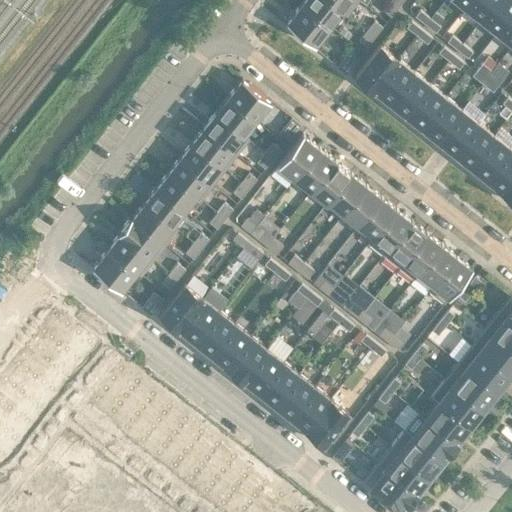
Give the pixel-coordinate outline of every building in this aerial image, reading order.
[(301,0),(300,1),(315,13),(329,25),(341,10),(345,14),(346,13),(329,0),(301,0)] [(329,0),(346,13),(356,0),(329,0)] [(390,15),(398,5),(391,0),(388,0),(382,8),(390,15)] [(467,0),(464,5),(480,18),(494,0),(467,0)] [(511,0),(494,0),(480,18),(496,31),(511,10),(511,0)] [(315,13),(300,1),(285,21),(299,32),(315,13)] [(414,14),(424,22),(429,16),(419,8),(414,14)] [(511,10),(496,31),(511,43),(511,42),(511,10)] [(329,25),(315,13),(299,32),(314,44),(329,25)] [(429,16),(424,22),(434,30),(439,24),(429,16)] [(366,29),(374,35),(382,25),(373,19),(366,29)] [(405,26),(416,34),(421,27),(411,19),(405,26)] [(338,31),(347,37),(350,33),(341,26),(338,31)] [(431,35),(421,27),(416,34),(426,42),(431,35)] [(366,45),(374,35),(366,29),(358,39),(366,45)] [(446,40),(456,48),(461,41),(451,33),(446,40)] [(456,48),(467,56),(472,49),(461,41),(456,48)] [(365,84),(366,83),(369,86),(368,86),(369,87),(370,87),(372,88),(397,57),(379,43),(354,74),(365,82),(364,83),(365,84)] [(437,51),(447,59),(453,53),(442,45),(437,51)] [(342,58),(350,64),(356,57),(348,51),(342,58)] [(463,61),(453,53),(447,59),(458,67),(463,61)] [(388,101),(413,70),(397,57),(372,88),(374,89),(374,90),(375,91),(375,90),(378,93),(379,94),(388,101)] [(342,58),(337,65),(345,72),(350,64),(342,58)] [(476,67),(486,75),(492,69),(481,61),(476,67)] [(481,82),(486,75),(476,67),(471,74),(481,82)] [(486,75),(497,84),(502,77),(492,69),(486,75)] [(395,107),(395,106),(404,113),(429,82),(413,70),(388,101),(390,102),(390,103),(391,104),(391,103),(394,105),(394,106),(395,107)] [(481,82),(491,90),(497,84),(486,75),(481,82)] [(240,107),(255,88),(241,76),(226,96),(240,107)] [(420,126),(445,95),(429,82),(404,113),(406,115),(407,116),(407,115),(420,126)] [(255,119),(270,99),(255,88),(240,107),(255,119)] [(436,139),(461,108),(445,95),(420,126),(422,127),(422,128),(423,129),(423,128),(436,139)] [(501,102),(511,110),(511,109),(511,99),(506,95),(501,102)] [(255,119),(240,107),(226,96),(214,111),(247,137),(248,137),(243,133),(255,119)] [(443,145),(443,144),(452,151),(477,120),(461,108),(436,139),(438,140),(438,141),(439,141),(442,143),(442,144),(443,145)] [(214,111),(202,126),(235,152),(247,137),(214,111)] [(291,115),(285,123),(293,130),(299,122),(291,115)] [(468,164),(493,133),(477,120),(452,151),(454,153),(455,154),(455,153),(458,156),(458,157),(459,157),(468,164)] [(288,137),(293,130),(285,123),(279,131),(288,137)] [(224,168),(235,152),(202,126),(190,141),(224,168)] [(302,133),(303,132),(302,131),(276,163),(293,176),(318,145),(302,133)] [(484,177),(509,146),(493,133),(468,164),(474,169),(475,170),(475,169),(484,177)] [(212,183),(224,168),(190,141),(178,156),(212,183)] [(272,141),(264,151),(272,157),(280,147),(272,141)] [(318,145),(293,176),(309,189),(334,158),(318,145)] [(487,179),(490,181),(490,182),(491,183),(491,182),(500,189),(511,174),(511,147),(509,146),(484,177),(486,178),(486,179),(487,179)] [(272,157),(264,151),(256,160),(264,167),(272,157)] [(200,198),(212,183),(178,156),(166,171),(200,198)] [(325,202),(350,171),(334,158),(309,189),(325,202)] [(200,198),(166,171),(154,186),(183,209),(194,195),(199,198),(200,198)] [(247,171),(240,180),(248,187),(256,177),(247,171)] [(342,212),(365,183),(350,171),(325,202),(326,202),(327,201),(342,212)] [(511,198),(511,174),(500,189),(500,190),(502,191),(502,192),(503,193),(503,192),(507,195),(506,195),(507,196),(508,195),(511,198)] [(248,187),(240,180),(232,190),(240,197),(248,187)] [(365,183),(342,212),(357,224),(380,195),(365,183)] [(154,186),(142,201),(176,228),(176,227),(172,223),(183,209),(154,186)] [(380,195),(357,224),(371,235),(367,241),(367,242),(395,206),(380,195)] [(176,228),(142,201),(131,215),(130,215),(129,215),(164,243),(176,228)] [(224,201),(216,211),(224,217),(232,207),(224,201)] [(395,206),(367,242),(382,254),(410,218),(395,206)] [(216,211),(208,220),(216,227),(224,217),(216,211)] [(129,215),(117,230),(152,258),(164,243),(129,215)] [(246,215),(240,224),(250,231),(256,223),(246,215)] [(410,218),(382,254),(397,265),(425,230),(410,218)] [(256,236),(266,244),(272,236),(262,228),(256,236)] [(118,232),(106,246),(121,258),(140,273),(152,258),(117,230),(117,231),(118,232)] [(398,266),(403,260),(417,272),(440,242),(425,230),(397,265),(398,266)] [(200,231),(192,241),(200,247),(208,237),(200,231)] [(231,237),(242,245),(247,239),(236,231),(231,237)] [(266,244),(275,252),(282,244),(272,236),(266,244)] [(257,247),(247,239),(242,245),(252,253),(257,247)] [(200,247),(192,241),(184,250),(192,257),(200,247)] [(427,289),(455,254),(440,242),(417,272),(431,283),(427,289)] [(106,246),(91,266),(106,277),(121,258),(106,246)] [(287,261),(297,269),(303,261),(293,253),(287,261)] [(471,266),(470,265),(470,266),(455,254),(427,289),(443,302),(471,266)] [(263,262),(274,271),(279,264),(268,256),(263,262)] [(140,273),(121,258),(106,277),(120,289),(135,270),(140,274),(140,273)] [(176,261),(168,271),(176,277),(184,267),(176,261)] [(303,261),(297,269),(306,276),(313,268),(303,261)] [(279,264),(274,271),(284,279),(289,272),(279,264)] [(176,277),(168,271),(160,281),(169,287),(176,277)] [(473,274),(465,284),(472,289),(480,279),(473,274)] [(317,285),(327,293),(333,284),(323,277),(317,285)] [(177,327),(177,326),(202,295),(184,281),(159,313),(169,321),(169,322),(170,322),(174,324),(173,325),(174,326),(175,325),(177,327)] [(295,288),(306,296),(311,289),(300,281),(295,288)] [(343,292),(333,284),(327,293),(337,300),(343,292)] [(464,299),(472,289),(465,284),(457,294),(464,299)] [(321,298),(311,289),(306,296),(316,304),(321,298)] [(153,290),(147,298),(155,304),(161,297),(153,290)] [(511,290),(497,309),(511,320),(511,290)] [(184,332),(193,339),(218,308),(202,295),(177,326),(179,328),(178,328),(179,329),(180,329),(183,331),(183,332),(184,333),(184,332)] [(147,298),(141,305),(149,312),(155,304),(147,298)] [(347,309),(357,316),(363,308),(354,300),(347,309)] [(309,313),(298,305),(291,314),(301,322),(309,313)] [(327,313),(338,321),(343,315),(332,307),(327,313)] [(196,341),(209,352),(234,321),(218,308),(193,339),(195,340),(194,341),(195,342),(196,341)] [(373,316),(363,308),(357,316),(367,324),(373,316)] [(453,313),(447,308),(439,318),(445,323),(453,313)] [(338,321),(327,313),(322,309),(306,328),(322,341),(338,321)] [(483,326),(511,348),(511,320),(497,309),(483,326)] [(54,313),(41,330),(72,355),(86,338),(54,313)] [(353,323),(343,315),(338,321),(348,329),(353,323)] [(437,333),(445,323),(439,318),(431,328),(437,333)] [(216,357),(225,364),(250,333),(234,321),(209,352),(211,353),(210,354),(211,355),(212,354),(215,357),(216,358),(216,357)] [(377,333),(387,340),(393,332),(384,324),(377,333)] [(511,348),(483,326),(470,343),(509,373),(511,371),(511,370),(511,369),(511,348)] [(41,330),(28,346),(60,371),(72,355),(41,330)] [(359,338),(370,346),(375,340),(364,332),(359,338)] [(403,340),(393,332),(387,340),(397,348),(403,340)] [(241,378),(241,377),(266,346),(250,333),(225,364),(226,365),(225,366),(226,367),(227,366),(230,368),(230,369),(241,378)] [(385,348),(375,340),(370,346),(380,354),(385,348)] [(420,341),(412,352),(418,357),(426,347),(420,341)] [(501,383),(509,373),(470,343),(457,360),(495,390),(497,388),(498,388),(499,387),(498,387),(501,384),(502,383),(501,383)] [(28,346),(15,362),(47,387),(60,371),(28,346)] [(257,390),(282,359),(266,346),(241,377),(243,378),(242,379),(243,380),(244,379),(257,390)] [(410,367),(418,357),(412,352),(404,362),(410,367)] [(264,395),(273,402),(298,371),(282,359),(257,390),(259,391),(258,392),(259,392),(260,392),(263,394),(263,395),(264,396),(264,395)] [(488,400),(495,390),(457,360),(443,377),(482,407),(484,405),(485,404),(487,400),(488,401),(489,400),(488,400)] [(15,362),(3,377),(35,403),(47,387),(15,362)] [(123,365),(96,398),(113,411),(139,378),(123,365)] [(105,365),(97,374),(104,379),(111,370),(105,365)] [(280,408),(289,415),(314,384),(298,371),(273,402),(275,404),(274,404),(275,405),(276,404),(279,407),(279,408),(280,408)] [(393,375),(385,386),(392,391),(400,380),(393,375)] [(3,377),(0,380),(0,401),(22,419),(35,403),(3,377)] [(475,416),(482,407),(443,377),(430,394),(468,424),(470,422),(471,422),(472,421),(471,421),(474,417),(474,418),(475,417),(475,416)] [(139,378),(113,411),(129,424),(155,391),(139,378)] [(92,381),(85,389),(91,395),(98,386),(92,381)] [(292,417),(305,428),(330,397),(314,384),(289,415),(291,416),(290,417),(291,418),(292,417)] [(383,401),(392,391),(385,386),(377,396),(383,401)] [(85,389),(77,399),(84,404),(91,395),(85,389)] [(155,391),(129,424),(144,436),(171,403),(155,391)] [(461,433),(468,424),(430,394),(429,394),(437,400),(424,416),(456,442),(456,441),(456,440),(457,439),(458,439),(458,438),(460,434),(461,435),(462,434),(461,433)] [(330,397),(305,428),(307,430),(306,430),(307,431),(308,431),(311,433),(311,434),(312,435),(312,434),(323,442),(348,411),(330,397)] [(0,401),(0,427),(10,435),(22,419),(0,401)] [(171,403),(144,436),(161,449),(187,416),(171,403)] [(366,409),(358,420),(365,425),(373,414),(366,409)] [(66,413),(59,421),(66,427),(73,418),(66,413)] [(187,416),(161,449),(177,462),(202,428),(187,416)] [(448,452),(456,442),(424,416),(411,433),(404,427),(403,427),(442,458),(444,456),(445,455),(444,455),(447,451),(448,452)] [(357,435),(365,425),(358,420),(350,430),(357,435)] [(59,421),(52,431),(58,436),(66,427),(59,421)] [(0,427),(0,446),(10,435),(0,427)] [(390,444),(428,475),(430,472),(431,473),(432,472),(431,472),(434,468),(434,469),(435,468),(434,467),(442,458),(403,427),(390,444)] [(85,428),(79,435),(88,442),(94,435),(85,428)] [(202,428),(177,462),(193,474),(218,441),(202,428)] [(94,435),(88,442),(97,449),(103,443),(94,435)] [(345,436),(332,453),(340,460),(353,443),(345,436)] [(218,441),(193,474),(209,487),(235,454),(218,441)] [(421,484),(428,475),(390,444),(376,461),(415,492),(416,492),(415,491),(417,489),(417,490),(418,489),(418,488),(420,485),(421,486),(422,485),(421,484)] [(41,445),(34,453),(41,459),(48,450),(41,445)] [(34,453),(26,463),(33,468),(41,459),(34,453)] [(116,454),(111,460),(120,467),(125,461),(116,454)] [(235,454),(209,487),(224,499),(250,466),(235,454)] [(125,461),(120,467),(129,474),(135,468),(125,461)] [(407,503),(415,492),(376,461),(362,480),(400,510),(403,507),(403,508),(404,507),(403,506),(406,502),(407,503)] [(250,466),(224,499),(240,511),(241,511),(267,479),(250,466)] [(16,477),(9,485),(15,491),(22,482),(16,477)] [(149,479),(144,485),(153,493),(158,486),(149,479)] [(267,479),(241,511),(266,511),(282,492),(267,479)] [(9,485),(1,495),(8,500),(15,491),(9,485)] [(158,486),(153,493),(162,500),(167,493),(158,486)] [(282,492),(266,511),(293,511),(299,505),(282,492)]
